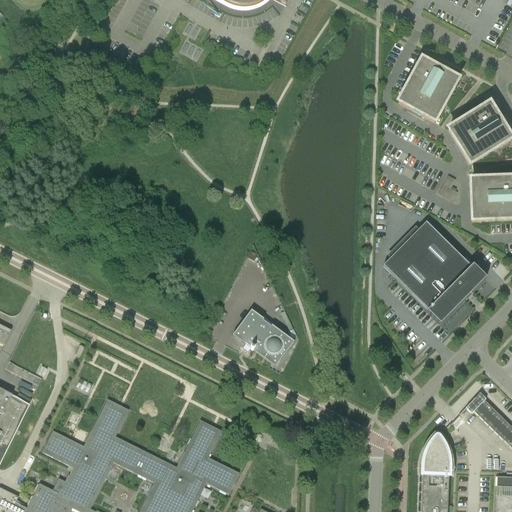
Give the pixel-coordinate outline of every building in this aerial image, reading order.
[(421,62),(398,104),(434,124),(457,82),(421,62)] [(510,141),(488,106),(448,131),(469,166),(510,141)] [(450,188),(455,180),(448,176),(438,193),(453,201),(457,192),(450,188)] [(511,180),(470,182),(471,223),(511,221),(511,180)] [(426,314),(439,327),(485,280),(472,267),(471,269),(425,224),(383,267),(428,312),(426,314)] [(245,345),(253,351),(275,367),(292,344),(271,328),(263,322),(251,313),(234,337),(245,345)] [(192,511),(206,485),(228,496),(239,475),(208,459),(221,432),(200,422),(176,469),(115,438),(128,411),(107,401),(83,448),(70,441),(52,432),(42,453),(73,469),(69,477),(68,476),(65,483),(58,479),(52,491),(39,485),(26,510),(15,504),(18,498),(0,489),(0,464),(30,405),(29,404),(31,400),(18,394),(16,398),(0,389),(0,344),(4,346),(11,332),(0,326),(0,511),(263,511),(261,510),(259,511),(192,511)] [(75,355),(79,358),(84,348),(80,346),(75,355)] [(8,363),(5,370),(23,379),(38,387),(41,380),(26,372),(8,363)] [(80,380),(76,388),(88,394),(92,386),(80,380)] [(511,429),(484,402),(485,401),(479,395),(466,409),(471,415),(474,413),(511,450),(511,429)] [(511,511),(511,504),(511,488),(496,488),(494,511),(446,511),(448,477),(452,477),(453,473),(453,471),(453,470),(453,468),(453,466),(453,463),(452,460),(452,457),(451,455),(451,453),(450,451),(449,449),(448,447),(448,446),(447,444),(446,442),(444,440),(444,439),(443,438),(441,436),(440,435),(439,434),(438,434),(437,434),(436,434),(435,434),(434,434),(433,435),(432,436),(431,437),(429,440),(427,442),(426,444),(425,445),(424,447),(423,449),(422,450),(421,453),(421,454),(420,457),(419,459),(419,461),(418,464),(418,465),(418,468),(418,470),(418,472),(418,474),(418,475),(422,476),(420,511),(511,511)]
